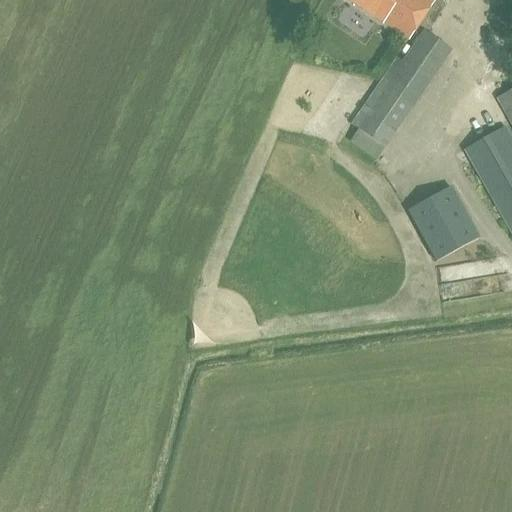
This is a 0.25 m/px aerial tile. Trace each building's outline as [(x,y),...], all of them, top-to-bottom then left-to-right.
[(409,39),(433,2),(429,0),(347,0),(383,23),(409,39)] [(386,148),(452,50),(423,31),(405,59),(399,54),(350,125),(358,130),(350,142),(376,161),(385,148),(386,148)] [(511,89),(496,99),(511,126),(511,89)] [(511,234),(511,140),(505,128),(464,150),(511,234)] [(437,262),(480,239),(452,188),(408,211),(437,262)] [(454,272),(456,285),(481,280),(479,268),(454,272)]
